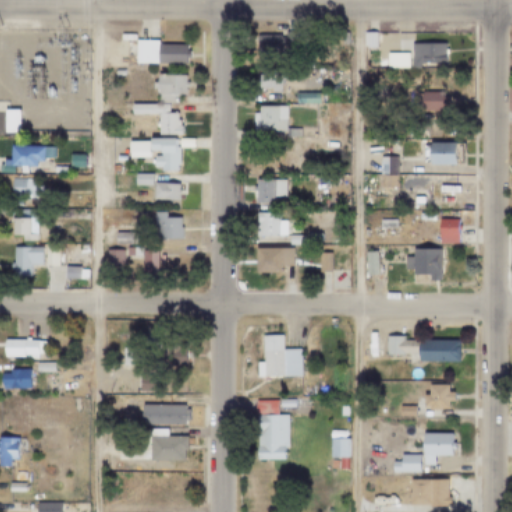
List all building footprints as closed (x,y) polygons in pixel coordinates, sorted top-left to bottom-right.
[(282,30),(301,30),(300,54),(282,53),(282,48),(257,48),(257,34),(282,35),(282,30)] [(375,31),(375,47),(363,47),(363,31),(375,31)] [(158,44),(186,44),(186,50),(189,50),(189,56),(186,56),(186,63),(150,63),(135,63),(135,39),(158,39),(158,44)] [(420,68),(409,68),(409,57),(412,57),(412,43),(445,43),(445,62),(420,61),(420,68)] [(32,54),(32,63),(42,63),(42,54),(32,54)] [(261,74),(261,70),(284,70),(284,81),(280,81),(280,92),(253,92),(254,74),(261,74)] [(184,74),(184,94),(177,94),(177,103),(157,103),(157,88),(150,88),(150,82),(158,82),(158,81),(158,74),(184,74)] [(53,86),(53,97),(45,97),(45,86),(53,86)] [(422,93),(422,91),(442,91),(442,112),(421,112),(421,101),(415,101),(415,93),(422,93)] [(319,103),(295,103),(296,92),(319,92),(319,103)] [(157,115),(130,115),(131,103),(169,103),(169,112),(177,112),(177,119),(179,119),(179,125),(181,125),(181,134),(179,134),(179,135),(173,134),(156,134),(157,115)] [(277,119),(285,119),(285,131),(257,131),(257,119),(257,106),(277,106),(277,119)] [(0,109),(6,109),(16,109),(16,129),(0,129),(0,109)] [(176,164),(176,166),(176,171),(159,171),(159,166),(153,166),(153,155),(159,155),(159,150),(149,150),(149,138),(174,138),(174,146),(179,146),(179,164),(176,164)] [(127,151),(124,151),(124,144),(127,144),(127,140),(147,140),(147,157),(127,157),(127,151)] [(454,164),(428,164),(428,143),(454,143),(454,164)] [(7,154),(7,145),(39,145),(39,146),(47,146),(47,173),(31,173),(31,166),(15,166),(0,166),(0,160),(7,160),(7,154)] [(81,168),(66,168),(66,154),(81,154),(81,168)] [(379,156),(397,156),(397,174),(397,187),(375,187),(375,174),(379,174),(379,156)] [(50,167),(65,167),(65,175),(50,174),(50,167)] [(134,173),(150,173),(150,185),(134,185),(134,173)] [(8,191),(7,191),(7,178),(34,178),(34,191),(33,191),(33,199),(8,199),(8,191)] [(269,196),(269,202),(255,202),(255,179),(269,179),(284,179),(284,196),(269,196)] [(172,198),(172,202),(156,202),(156,198),(153,198),(153,183),(178,184),(177,198),(172,198)] [(15,219),(15,209),(40,210),(40,221),(33,221),(33,233),(26,233),(26,236),(10,236),(10,219),(15,219)] [(153,210),(165,210),(165,217),(181,217),(181,239),(165,239),(153,239),(153,210)] [(253,212),(277,212),(277,220),(285,220),(285,237),(268,236),(253,236),(253,212)] [(438,218),(458,218),(457,244),(438,243),(438,218)] [(396,231),(396,236),(369,236),(370,226),(379,226),(379,219),(397,219),(397,231),(396,231)] [(114,231),(137,231),(136,243),(114,243),(114,231)] [(321,232),(321,241),(307,241),(307,232),(321,232)] [(288,235),(304,235),(304,245),(288,245),(288,235)] [(32,265),(32,276),(8,276),(8,258),(10,258),(10,247),(40,247),(40,265),(32,265)] [(126,247),(145,247),(145,258),(126,258),(126,247)] [(255,260),(255,247),(292,247),(292,265),(279,265),(279,272),(254,272),(254,260),(255,260)] [(428,273),(413,273),(413,248),(439,249),(439,269),(440,269),(440,279),(428,279),(428,273)] [(105,249),(123,249),(122,263),(105,263),(105,249)] [(363,251),(377,252),(377,275),(363,275),(363,251)] [(66,253),(66,271),(55,271),(55,252),(66,253)] [(330,252),(330,272),(317,272),(317,252),(330,252)] [(155,334),(180,334),(180,363),(155,363),(155,334)] [(262,355),(262,335),(282,335),(282,348),(300,348),(300,376),(266,376),(255,376),(255,361),(262,361),(262,355)] [(459,339),(459,362),(417,362),(418,352),(403,352),(403,354),(385,354),(385,335),(403,335),(403,339),(418,339),(459,339)] [(37,340),(46,340),(45,353),(37,353),(37,356),(3,356),(3,338),(37,338),(37,340)] [(121,347),(139,347),(139,365),(121,365),(121,347)] [(54,362),(53,371),(35,371),(35,362),(54,362)] [(0,373),(9,373),(9,369),(29,369),(29,386),(19,386),(19,388),(0,388),(0,373)] [(136,391),(136,374),(159,374),(159,391),(136,391)] [(447,401),(447,408),(428,408),(422,408),(423,394),(428,394),(428,384),(447,384),(447,392),(453,392),(453,401),(447,401)] [(188,420),(183,420),(183,425),(140,425),(140,404),(183,404),(183,409),(188,409),(188,420)] [(340,405),(348,405),(347,417),(340,416),(340,405)] [(399,405),(415,405),(415,416),(399,416),(399,405)] [(256,441),(256,414),(287,414),(287,447),(284,447),(284,460),(256,460),(256,441)] [(148,429),(166,429),(166,436),(186,436),(185,450),(183,450),(183,462),(150,461),(150,450),(150,439),(148,439),(148,429)] [(329,438),(336,438),(336,432),(343,432),(343,438),(348,438),(348,457),(329,457),(329,438)] [(451,433),(450,443),(454,443),(454,450),(450,449),(450,456),(433,456),(433,464),(419,464),(419,472),(391,472),(392,461),(400,461),(400,454),(418,454),(418,450),(421,450),(421,433),(451,433)] [(7,461),(7,466),(0,465),(0,436),(7,436),(18,437),(18,461),(7,461)] [(15,471),(25,472),(24,480),(14,480),(15,471)] [(410,479),(447,479),(447,497),(449,497),(449,504),(447,504),(446,507),(410,507),(410,479)] [(8,481),(24,482),(24,492),(8,492),(8,481)] [(36,511),(36,502),(62,502),(62,511),(36,511)]
